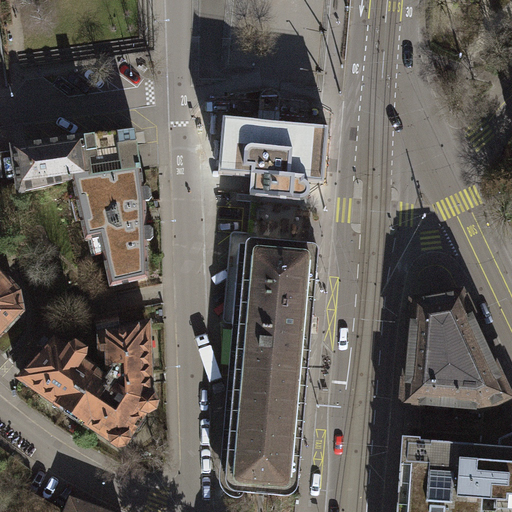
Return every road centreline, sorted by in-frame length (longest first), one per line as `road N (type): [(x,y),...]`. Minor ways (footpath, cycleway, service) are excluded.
road 1 (residential): [(181,124),(195,511)]
road 2 (primary): [(360,36),(344,213),(370,299)]
road 3 (primary): [(349,511),(370,299)]
road 4 (residential): [(161,511),(75,467),(0,407)]
road 5 (residential): [(0,112),(180,90)]
road 6 (primary): [(400,254),(409,117)]
